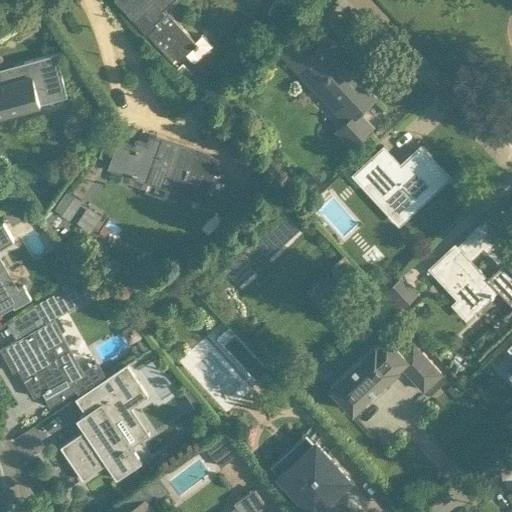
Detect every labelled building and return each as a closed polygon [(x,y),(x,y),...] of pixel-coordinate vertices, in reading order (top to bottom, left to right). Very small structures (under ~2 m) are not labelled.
[(117,0),(136,21),(175,63),(186,53),(195,62),(213,44),(203,33),(196,40),(166,9),(165,10),(158,2),(160,0),(117,0)] [(349,119),(346,122),(336,131),(350,147),(372,126),(358,112),(375,96),(370,91),(371,89),(368,85),(366,87),(353,73),(351,74),(344,67),(349,62),(326,37),(313,49),(299,34),(280,52),(314,88),(318,85),(349,119)] [(0,113),(67,95),(56,53),(0,67),(0,113)] [(105,137),(99,157),(111,161),(109,167),(149,181),(168,187),(204,200),(218,158),(156,135),(151,144),(137,139),(134,147),(105,137)] [(383,145),(352,174),(364,186),(369,180),(386,198),(389,195),(404,211),(444,174),(445,173),(423,149),(402,168),(393,159),(395,157),(383,145)] [(71,218),(82,200),(66,190),(55,208),(65,214),(71,218)] [(4,210),(12,223),(31,212),(23,199),(4,210)] [(511,246),(486,218),(471,232),(456,246),(454,245),(431,266),(458,296),(472,311),(484,301),(485,302),(494,294),(493,292),(497,288),(511,304),(511,246)] [(0,222),(0,299),(4,297),(11,310),(31,299),(24,286),(16,290),(0,261),(0,247),(14,239),(3,221),(0,222)] [(33,303),(44,323),(55,318),(106,289),(86,269),(62,283),(63,286),(33,303)] [(419,293),(402,275),(390,287),(406,305),(419,293)] [(66,338),(55,318),(44,323),(9,342),(9,341),(0,346),(0,348),(13,371),(18,369),(22,366),(27,375),(23,377),(34,396),(43,391),(46,397),(45,397),(50,406),(75,389),(80,386),(82,385),(77,377),(85,373),(65,338),(66,338)] [(240,363),(254,350),(230,324),(216,337),(240,363)] [(423,389),(441,372),(417,346),(406,357),(386,335),(376,344),(374,343),(361,355),(360,355),(342,372),(343,372),(329,385),(352,410),(366,398),(385,381),(384,380),(398,368),(397,367),(400,364),(423,389)] [(60,446),(82,479),(106,463),(116,478),(142,461),(113,419),(148,395),(126,363),(75,398),(85,413),(76,419),(83,430),(60,446)] [(221,466),(242,449),(227,430),(206,446),(221,466)] [(279,473),(314,511),(319,511),(331,502),(327,497),(350,477),(316,440),(279,473)] [(147,481),(155,493),(162,489),(154,477),(147,481)] [(151,511),(145,501),(154,496),(145,482),(118,501),(125,511),(124,511),(151,511)] [(270,511),(267,507),(255,488),(235,502),(237,506),(241,511),(270,511)]
